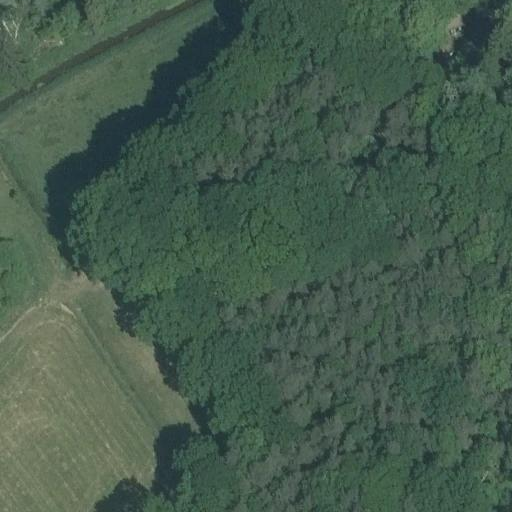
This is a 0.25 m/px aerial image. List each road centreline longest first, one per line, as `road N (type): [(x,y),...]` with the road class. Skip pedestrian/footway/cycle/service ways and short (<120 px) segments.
road 1 (track): [(511,222),(143,272)]
road 2 (track): [(390,511),(487,281),(511,246)]
